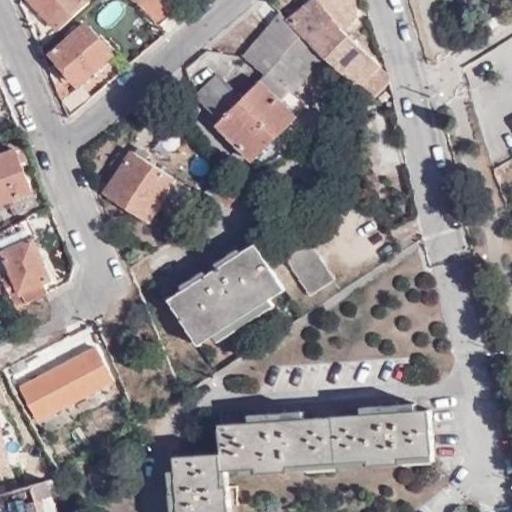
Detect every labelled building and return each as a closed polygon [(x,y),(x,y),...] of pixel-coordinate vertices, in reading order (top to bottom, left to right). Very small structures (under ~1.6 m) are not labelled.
[(85,3),(82,0),(29,0),(57,30),(85,3)] [(106,30),(127,12),(117,0),(114,0),(95,16),(106,30)] [(175,12),(163,0),(133,0),(160,27),(175,12)] [(365,97),(386,76),(385,74),(341,30),(355,15),(352,0),(312,0),(286,22),(323,58),(365,97)] [(301,80),(323,58),(286,22),(280,15),(241,58),(260,77),(239,99),(213,77),(190,100),(216,124),(215,127),(251,161),(292,119),(275,103),(286,93),(289,96),(304,82),(301,80)] [(110,55),(84,26),(49,56),(75,87),(110,55)] [(58,82),(52,85),(57,98),(64,96),(58,82)] [(34,205),(12,152),(0,156),(0,202),(8,199),(14,214),(34,205)] [(173,183),(130,154),(103,194),(146,223),(173,183)] [(241,203),(226,185),(207,200),(222,218),(241,203)] [(36,237),(28,215),(6,226),(13,245),(1,250),(10,274),(0,278),(0,280),(7,296),(49,278),(33,239),(36,237)] [(333,280),(299,232),(276,249),(310,297),(333,280)] [(255,247),(279,292),(285,288),(256,246),(255,247)] [(267,301),(279,292),(255,247),(239,256),(233,250),(213,264),(209,258),(195,268),(199,274),(178,288),(183,294),(168,303),(197,347),(210,338),(216,344),(271,307),(267,301)] [(100,388),(83,354),(18,388),(36,421),(100,388)] [(432,462),(429,411),(414,412),(412,404),(361,407),(359,416),(302,421),(300,412),(248,415),(248,423),(217,426),(219,453),(173,457),(174,473),(166,473),(168,511),(231,511),(229,476),(432,462)] [(0,480),(20,474),(0,406),(0,480)] [(60,468),(88,453),(79,435),(51,449),(60,468)] [(30,483),(55,477),(51,461),(25,467),(30,483)] [(53,511),(43,482),(0,496),(0,511),(53,511)]
